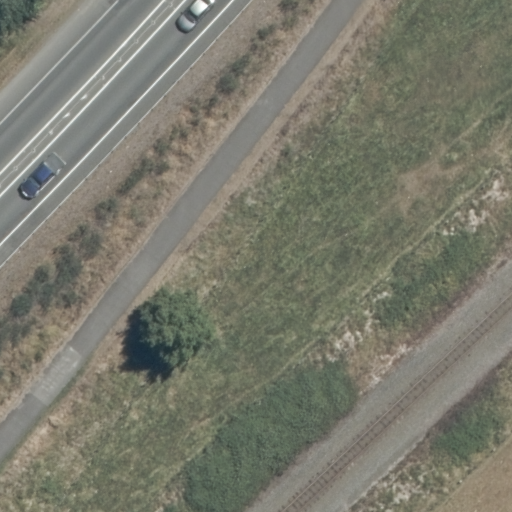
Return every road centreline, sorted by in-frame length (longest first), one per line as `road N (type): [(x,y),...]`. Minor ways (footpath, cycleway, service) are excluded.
road 1 (trunk): [(211,0),(0,222)]
road 2 (trunk): [(0,150),(141,0)]
